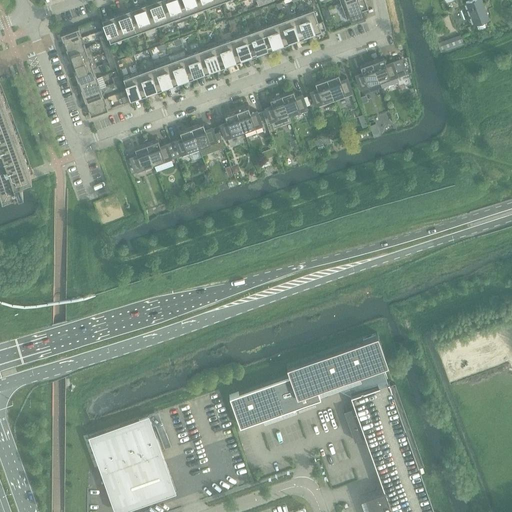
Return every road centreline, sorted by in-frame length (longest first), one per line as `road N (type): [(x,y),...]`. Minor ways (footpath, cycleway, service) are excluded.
road 1 (primary): [(0,385),(511,219)]
road 2 (primary): [(511,206),(0,358)]
road 3 (residential): [(74,145),(376,35),(384,20),(380,0)]
road 4 (residential): [(74,145),(27,17)]
